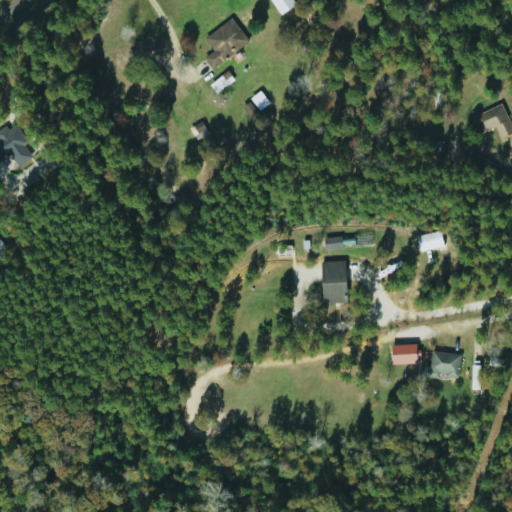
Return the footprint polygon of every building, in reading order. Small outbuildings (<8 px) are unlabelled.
[(201,39),(211,52),(201,60),(208,70),(247,44),(230,19),(201,39)] [(432,94),(432,108),(441,108),(441,94),(432,94)] [(492,129),(497,141),(511,134),(499,105),(470,117),(478,135),(492,129)] [(46,172),(42,165),(34,169),(32,165),(17,173),(23,184),(46,172)] [(343,304),(343,262),(319,262),(319,304),(343,304)] [(428,369),(416,367),(415,376),(454,382),(458,356),(430,352),(428,369)]
